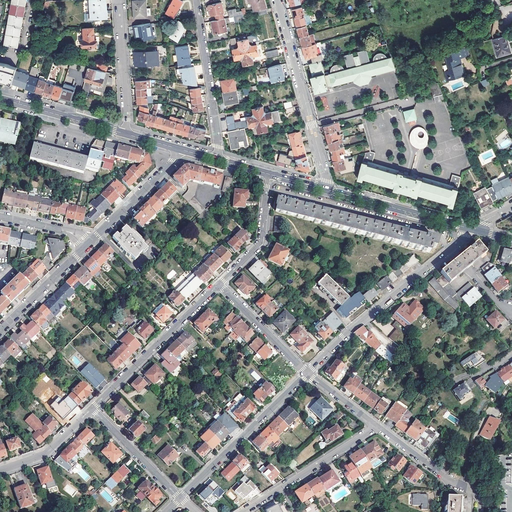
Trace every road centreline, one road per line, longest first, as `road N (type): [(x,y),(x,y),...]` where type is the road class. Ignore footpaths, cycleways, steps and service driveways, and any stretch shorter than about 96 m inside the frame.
road 1 (residential): [(471,228),(306,373)]
road 2 (residential): [(277,0),(325,188)]
road 3 (residential): [(218,283),(91,408)]
road 4 (residential): [(306,373),(179,498)]
road 5 (residential): [(215,159),(195,0)]
road 6 (residential): [(243,511),(376,425)]
road 7 (tertiary): [(325,188),(471,228)]
road 8 (residential): [(474,436),(457,483),(376,425)]
road 9 (residential): [(124,133),(119,0)]
road 10 (tertiary): [(0,98),(124,133)]
road 11 (residential): [(180,149),(91,241)]
road 12 (residential): [(267,173),(259,242),(218,283)]
road 13 (residential): [(306,373),(218,283)]
road 14 (residential): [(91,408),(179,498)]
